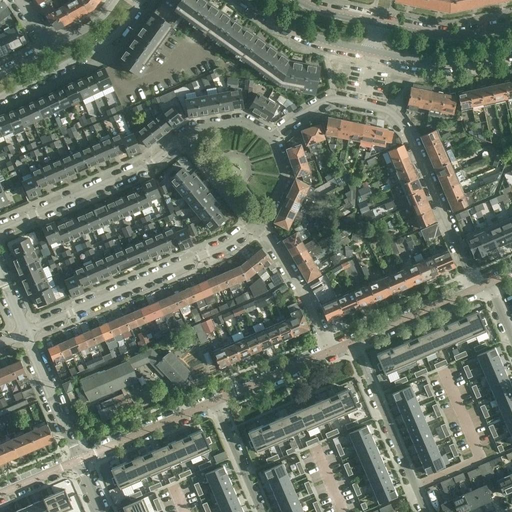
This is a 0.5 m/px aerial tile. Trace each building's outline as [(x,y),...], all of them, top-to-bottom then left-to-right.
[(57,29),(63,26),(54,10),(55,10),(50,4),(52,3),(50,0),(44,0),(38,4),(55,28),(55,29),(56,29),(57,29)] [(81,0),(72,0),(71,1),(79,17),(88,13),(81,0)] [(93,9),(98,3),(94,0),(81,0),(88,13),(93,9)] [(317,76),(319,67),(290,62),(203,0),(161,0),(161,2),(183,20),(191,26),(192,26),(193,25),(216,41),(215,43),(216,42),(239,58),(238,59),(239,60),(240,59),(262,75),(261,76),(262,77),(263,75),(279,87),(285,88),(284,90),(285,90),(285,88),(314,94),(317,80),(318,80),(318,76),(317,76)] [(457,10),(454,0),(425,0),(425,7),(437,9),(436,10),(442,11),(442,10),(449,12),(457,10)] [(485,0),(454,0),(457,10),(469,7),(469,8),(475,7),(474,6),(487,4),(485,0)] [(71,22),(79,17),(71,1),(66,3),(67,4),(63,6),(71,22)] [(153,13),(118,61),(140,76),(154,57),(155,58),(159,53),(162,49),(160,48),(171,34),(172,35),(176,30),(175,30),(183,20),(161,2),(153,13)] [(63,26),(71,22),(63,6),(59,9),(58,8),(55,10),(54,10),(63,26)] [(13,50),(26,43),(23,36),(19,37),(15,29),(5,34),(13,50)] [(5,34),(0,35),(0,48),(4,57),(9,54),(8,52),(13,50),(5,34)] [(104,69),(94,73),(101,90),(111,85),(104,69)] [(91,94),(101,90),(94,73),(93,74),(84,79),(91,94)] [(74,83),(80,95),(82,99),(91,94),(84,79),(75,83),(74,82),(74,83)] [(507,101),(511,100),(511,81),(509,82),(509,81),(504,82),(504,83),(503,84),(507,101)] [(74,83),(64,87),(72,103),(82,99),(80,95),(74,83)] [(494,104),(505,102),(507,101),(503,84),(496,85),(495,84),(490,85),(491,86),(489,87),(492,96),(494,104)] [(432,90),(413,86),(412,88),(411,88),(410,93),(407,93),(404,96),(404,97),(403,100),(404,105),(407,106),(407,109),(416,111),(417,107),(429,110),(432,92),(431,92),(432,90)] [(483,107),(494,104),(492,96),(489,87),(485,87),(484,86),(480,87),(480,89),(479,89),(481,96),(483,107)] [(62,108),(72,103),(64,87),(64,88),(55,93),(62,108)] [(472,109),(483,107),(481,96),(479,89),(474,90),(474,88),(468,90),(469,91),(468,92),(469,96),(472,109)] [(228,93),(231,109),(243,107),(240,91),(228,93)] [(457,94),(461,111),(472,109),(469,96),(468,92),(463,93),(463,91),(457,92),(458,94),(457,94)] [(429,110),(440,112),(444,96),(444,94),(443,94),(442,93),(439,92),(437,93),(432,92),(429,110)] [(55,93),(45,97),(52,113),(62,108),(55,93)] [(221,111),(231,109),(228,93),(218,94),(221,111)] [(440,112),(452,114),(456,97),(455,97),(455,96),(454,93),(450,94),(449,95),(444,94),(444,96),(440,112)] [(218,94),(207,96),(210,113),(221,111),(218,94)] [(249,109),(259,115),(267,100),(257,95),(249,109)] [(200,115),(210,113),(207,96),(197,98),(200,115)] [(45,97),(35,102),(42,117),(52,113),(45,97)] [(197,98),(185,100),(189,117),(200,115),(197,98)] [(267,100),(259,115),(268,121),(277,106),(267,100)] [(33,122),(42,117),(35,102),(25,106),(33,122)] [(296,108),(295,107),(293,104),(286,108),(288,113),(296,108)] [(22,126),(33,122),(25,106),(16,111),(22,126)] [(171,106),(163,113),(173,127),(182,120),(178,114),(181,112),(176,106),(173,108),(171,106)] [(6,114),(5,114),(15,136),(24,131),(22,126),(16,111),(6,115),(6,114)] [(165,133),(173,127),(163,113),(154,120),(165,133)] [(5,114),(0,116),(0,129),(3,135),(5,140),(15,136),(5,114)] [(83,116),(78,118),(82,127),(87,124),(83,116)] [(330,118),(328,118),(325,135),(337,137),(340,120),(335,119),(334,118),(331,117),(330,118)] [(342,121),(340,120),(337,137),(348,140),(352,123),(346,122),(346,120),(343,119),(342,121)] [(154,120),(146,126),(156,140),(165,133),(154,120)] [(353,123),(352,123),(348,140),(359,142),(363,125),(358,124),(357,122),(354,122),(353,123)] [(364,126),(363,125),(359,142),(371,145),(375,128),(370,127),(369,125),(365,124),(364,126)] [(65,125),(59,128),(62,136),(67,134),(68,135),(72,133),(70,128),(67,130),(65,125)] [(324,140),(319,125),(310,128),(316,145),(318,144),(317,142),(324,140)] [(146,126),(137,133),(147,147),(156,140),(146,126)] [(375,128),(371,145),(383,147),(384,142),(390,143),(392,133),(386,131),(387,130),(381,129),(382,127),(376,126),(375,128)] [(316,146),(316,145),(310,128),(301,131),(306,146),(308,149),(309,152),(310,154),(318,151),(316,146)] [(435,130),(420,137),(425,147),(440,141),(438,136),(435,130)] [(117,155),(127,151),(127,150),(122,139),(123,139),(121,134),(110,139),(117,155)] [(127,151),(129,155),(139,151),(133,135),(123,139),(122,139),(127,150),(127,151)] [(110,139),(100,143),(107,159),(117,155),(110,139)] [(425,147),(429,158),(445,151),(440,141),(425,147)] [(100,143),(90,147),(97,163),(107,159),(100,143)] [(286,150),(289,159),(309,152),(308,149),(302,151),(300,145),(286,150)] [(407,156),(402,146),(387,152),(391,163),(407,156)] [(489,146),(485,148),(490,157),(501,152),(489,146)] [(90,147),(81,152),(88,168),(88,167),(97,163),(90,147)] [(429,158),(434,169),(449,162),(445,151),(429,158)] [(78,172),(80,172),(88,168),(81,152),(71,156),(78,172)] [(289,159),(292,168),(308,163),(308,162),(306,163),(305,158),(311,156),(310,154),(309,152),(289,159)] [(71,156),(61,160),(68,176),(77,172),(77,173),(78,172),(71,156)] [(391,163),(396,174),(411,167),(407,156),(391,163)] [(372,158),(366,161),(369,167),(375,164),(372,158)] [(58,180),(68,176),(61,160),(51,165),(58,180)] [(434,169),(439,179),(454,173),(449,162),(434,169)] [(292,168),(295,177),(301,175),(303,181),(312,178),(308,168),(310,167),(308,163),(292,168)] [(48,185),(58,180),(51,165),(41,169),(48,185)] [(396,174),(401,185),(416,178),(411,167),(396,174)] [(169,179),(176,188),(189,177),(182,168),(176,173),(174,170),(169,174),(171,177),(169,179)] [(38,189),(48,185),(41,169),(31,173),(33,178),(38,189)] [(439,179),(443,190),(458,183),(454,173),(439,179)] [(176,188),(183,196),(200,182),(193,174),(189,177),(176,188)] [(33,178),(23,182),(29,198),(40,193),(38,189),(33,178)] [(352,178),(346,181),(349,187),(355,183),(352,178)] [(401,185),(406,196),(421,189),(416,178),(401,185)] [(142,185),(143,189),(144,189),(149,200),(159,196),(152,180),(142,185)] [(295,180),(290,189),(313,200),(315,195),(312,194),(315,189),(308,186),(295,180)] [(183,196),(190,205),(207,190),(200,182),(183,196)] [(443,190),(448,201),(463,194),(458,183),(443,190)] [(368,186),(358,190),(363,201),(373,197),(368,186)] [(143,189),(134,194),(141,209),(151,205),(149,200),(144,189),(143,189)] [(290,189),(286,197),(309,208),(313,200),(290,189)] [(406,196),(410,206),(425,200),(421,189),(406,196)] [(214,199),(207,190),(190,205),(197,213),(214,199)] [(448,201),(452,212),(473,203),(468,192),(463,194),(448,201)] [(131,214),(141,209),(134,194),(124,198),(131,214)] [(286,197),(282,206),(298,214),(298,213),(299,213),(299,214),(305,217),(305,216),(309,208),(286,197)] [(121,218),(131,214),(124,198),(114,202),(121,218)] [(197,213),(203,221),(204,221),(217,210),(217,211),(221,208),(214,199),(197,213)] [(410,206),(415,217),(430,210),(425,200),(410,206)] [(356,205),(361,215),(369,211),(365,201),(356,205)] [(111,222),(121,218),(114,202),(105,206),(104,206),(111,222)] [(340,218),(354,210),(351,204),(337,212),(340,218)] [(101,226),(111,222),(104,206),(94,210),(101,226)] [(282,206),(278,214),(294,222),(292,221),(294,217),(296,218),(298,214),(282,206)] [(91,231),(101,226),(94,210),(94,211),(84,215),(91,231)] [(204,221),(211,230),(213,228),(216,231),(221,227),(218,224),(224,219),(217,211),(217,210),(204,221)] [(415,217),(420,228),(435,222),(430,210),(415,217)] [(359,221),(371,215),(369,211),(361,215),(357,217),(359,221)] [(354,213),(342,220),(345,226),(354,221),(354,213)] [(278,214),(273,223),(287,230),(291,223),(292,224),(294,222),(278,214)] [(84,215),(74,219),(81,235),(91,231),(84,215)] [(511,224),(509,217),(498,222),(507,243),(511,240),(511,224)] [(74,219),(65,223),(71,239),(81,235),(74,219)] [(348,231),(337,237),(340,240),(351,234),(354,229),(354,221),(345,226),(348,231)] [(390,221),(380,225),(383,231),(392,227),(390,221)] [(497,222),(487,226),(496,248),(499,246),(507,243),(498,222),(497,222)] [(55,227),(53,223),(42,228),(49,243),(59,239),(55,228),(55,227)] [(71,239),(65,223),(55,228),(55,227),(55,228),(59,239),(61,244),(71,239)] [(192,223),(187,226),(190,233),(195,231),(192,223)] [(441,235),(436,224),(420,231),(425,242),(441,235)] [(295,233),(303,229),(301,225),(293,229),(295,233)] [(487,226),(476,231),(485,252),(492,249),(496,248),(487,226)] [(33,231),(37,240),(42,238),(38,229),(33,231)] [(170,249),(179,245),(180,245),(175,234),(175,233),(173,229),(163,233),(170,249)] [(179,245),(181,250),(192,245),(185,229),(175,233),(175,234),(180,245),(179,245)] [(282,241),(287,248),(287,249),(301,241),(299,238),(307,233),(304,229),(303,229),(295,233),(282,241)] [(377,241),(372,230),(364,234),(369,244),(377,241)] [(476,231),(464,236),(466,241),(466,242),(468,247),(469,247),(473,257),(474,257),(475,259),(482,256),(485,255),(485,254),(486,254),(485,252),(476,231)] [(393,232),(385,236),(387,241),(395,238),(393,232)] [(163,233),(153,238),(160,253),(170,249),(163,233)] [(351,234),(340,240),(344,246),(351,234)] [(410,237),(405,239),(410,251),(414,249),(412,246),(414,245),(410,237)] [(153,238),(143,242),(150,258),(160,253),(153,238)] [(17,256),(32,249),(28,239),(12,246),(16,256),(17,256)] [(287,249),(292,257),(314,245),(312,240),(303,245),(301,241),(287,249)] [(143,242),(133,246),(140,262),(141,262),(140,262),(150,258),(143,242)] [(392,254),(393,256),(399,253),(394,242),(388,244),(392,254)] [(292,257),(296,265),(297,266),(310,258),(322,251),(317,243),(314,245),(292,257)] [(382,247),(386,257),(392,254),(388,244),(382,247)] [(133,246),(123,250),(130,267),(140,262),(133,246)] [(262,248),(253,256),(262,267),(264,270),(268,267),(273,276),(270,278),(275,286),(283,282),(273,263),(267,254),(262,248)] [(37,259),(32,249),(17,256),(16,256),(12,258),(16,268),(37,259)] [(454,266),(447,249),(431,256),(438,273),(439,273),(441,273),(444,272),(444,270),(454,266)] [(123,250),(113,255),(120,271),(130,267),(123,250)] [(342,250),(334,255),(339,263),(343,253),(342,250)] [(113,255),(103,259),(110,275),(120,271),(113,255)] [(246,261),(256,273),(259,277),(266,271),(264,270),(262,267),(253,256),(246,261)] [(431,256),(415,263),(422,280),(423,279),(425,280),(428,279),(429,277),(438,273),(431,256)] [(297,266),(302,274),(320,263),(317,259),(313,262),(310,258),(297,266)] [(41,269),(37,259),(16,268),(21,278),(41,269)] [(100,279),(110,275),(103,259),(93,263),(100,279)] [(239,266),(245,280),(248,279),(256,273),(246,261),(240,266),(239,266)] [(350,267),(347,262),(340,265),(343,271),(350,267)] [(90,283),(100,279),(93,263),(84,267),(90,283)] [(302,274),(307,282),(320,274),(318,270),(322,267),(320,263),(302,274)] [(415,263),(399,270),(406,287),(407,286),(409,287),(412,286),(412,284),(422,280),(415,263)] [(328,272),(331,277),(343,271),(340,265),(328,272)] [(237,284),(245,280),(239,266),(231,270),(237,284)] [(84,267),(73,272),(75,276),(76,276),(80,288),(81,287),(90,283),(84,267)] [(21,278),(25,288),(45,279),(41,269),(21,278)] [(228,287),(237,284),(231,270),(222,274),(228,287)] [(399,270),(383,277),(391,295),(396,292),(397,291),(406,287),(399,270)] [(220,291),(228,287),(222,274),(214,277),(220,291)] [(65,281),(72,297),(83,292),(81,287),(80,288),(76,276),(75,276),(65,281)] [(212,294),(220,291),(214,277),(206,281),(212,294)] [(367,284),(374,300),(384,296),(386,297),(391,295),(383,277),(367,284)] [(275,286),(270,278),(267,279),(269,283),(267,284),(270,289),(275,286)] [(29,298),(33,296),(34,296),(50,289),(45,279),(25,288),(29,298)] [(308,284),(314,294),(323,288),(318,279),(308,284)] [(204,298),(207,296),(212,294),(206,281),(198,284),(203,296),(204,298)] [(204,298),(203,296),(198,284),(190,288),(195,302),(199,309),(207,306),(204,298)] [(351,290),(358,307),(368,303),(370,304),(373,302),(374,300),(367,284),(351,290)] [(292,296),(285,285),(273,292),(276,297),(284,292),(286,299),(292,296)] [(187,305),(195,302),(190,288),(181,292),(183,296),(187,305)] [(54,299),(53,296),(50,289),(34,296),(38,306),(54,299)] [(351,290),(335,297),(343,314),(352,310),(354,310),(357,309),(358,307),(351,290)] [(187,305),(183,296),(181,292),(173,295),(179,309),(181,315),(190,311),(187,305)] [(250,299),(247,292),(241,294),(242,296),(244,301),(250,299)] [(263,297),(266,304),(276,297),(273,292),(264,297),(263,297)] [(173,295),(165,299),(171,312),(179,309),(173,295)] [(266,304),(263,297),(256,301),(258,307),(266,304)] [(335,297),(319,304),(327,321),(336,317),(338,317),(341,316),(342,314),(343,314),(335,297)] [(165,299),(157,302),(162,316),(163,316),(164,319),(172,316),(171,312),(165,299)] [(157,302),(148,306),(154,319),(156,324),(164,321),(162,316),(157,302)] [(245,312),(246,313),(256,309),(253,302),(242,306),(245,313),(245,312)] [(218,307),(220,312),(228,309),(226,304),(218,307)] [(148,306),(140,309),(147,326),(147,325),(146,323),(154,319),(148,306)] [(232,311),(234,317),(245,313),(242,306),(232,311)] [(132,313),(138,326),(139,329),(147,326),(140,309),(132,313)] [(201,321),(197,312),(194,313),(193,309),(190,310),(192,315),(192,316),(195,323),(201,321)] [(292,336),(292,335),(293,335),(294,336),(298,335),(298,333),(308,329),(300,309),(290,313),(291,317),(285,320),(292,336)] [(221,315),(224,322),(234,317),(232,311),(221,315)] [(477,312),(467,316),(476,337),(479,342),(488,338),(483,326),(487,325),(484,319),(481,320),(477,312)] [(132,313),(124,316),(130,330),(138,326),(132,313)] [(224,323),(220,315),(214,318),(217,325),(224,323)] [(124,316),(115,320),(124,339),(131,336),(129,330),(130,330),(124,316)] [(467,316),(457,321),(466,341),(476,337),(478,343),(479,342),(476,337),(467,316)] [(174,321),(177,327),(179,330),(185,328),(181,319),(174,321)] [(211,319),(200,324),(205,335),(215,330),(211,319)] [(115,320),(107,323),(114,340),(115,342),(124,339),(115,320)] [(285,320),(275,324),(282,340),(283,340),(284,341),(288,339),(288,337),(292,336),(285,320)] [(457,321),(447,325),(456,345),(458,344),(466,341),(457,321)] [(99,327),(105,341),(106,344),(114,340),(107,323),(99,327)] [(206,341),(199,324),(194,326),(201,343),(206,341)] [(275,324),(264,329),(271,344),(272,344),(273,345),(277,344),(277,342),(282,340),(275,324)] [(447,325),(437,329),(444,346),(454,343),(455,346),(456,345),(447,325)] [(99,327),(90,331),(96,344),(105,341),(99,327)] [(264,329),(254,333),(261,349),(262,349),(263,350),(266,348),(267,346),(271,344),(264,329)] [(437,329),(427,334),(435,353),(436,353),(435,351),(444,346),(437,329)] [(90,331),(82,334),(88,348),(90,352),(98,349),(96,344),(90,331)] [(142,336),(141,333),(137,335),(140,341),(137,343),(139,347),(145,344),(142,336)] [(243,338),(250,354),(251,353),(253,354),(256,353),(256,351),(261,349),(254,333),(243,338)] [(82,334),(74,338),(80,351),(88,348),(82,334)] [(427,334),(417,338),(426,357),(435,353),(427,334)] [(74,338),(66,341),(72,355),(80,351),(74,338)] [(243,338),(233,342),(240,358),(241,358),(242,359),(246,357),(246,355),(250,354),(243,338)] [(417,338),(407,342),(416,363),(416,362),(416,361),(426,357),(417,338)] [(66,341),(58,345),(65,362),(73,358),(73,357),(72,355),(66,341)] [(134,341),(128,344),(131,350),(137,348),(134,341)] [(233,342),(222,347),(229,363),(230,362),(232,363),(235,362),(235,360),(240,358),(233,342)] [(407,342),(397,346),(406,367),(416,363),(407,342)] [(71,376),(65,362),(58,345),(48,349),(61,380),(71,376)] [(127,352),(124,345),(117,348),(120,355),(127,352)] [(397,346),(388,350),(396,371),(401,369),(406,367),(397,346)] [(212,351),(219,367),(220,367),(221,368),(225,366),(225,364),(229,363),(222,347),(212,351)] [(498,359),(494,348),(476,356),(481,366),(498,359)] [(84,387),(76,391),(81,403),(89,400),(90,401),(90,400),(105,394),(105,393),(120,387),(120,388),(123,394),(100,403),(103,409),(97,411),(102,422),(135,408),(126,385),(135,381),(136,381),(130,368),(135,367),(134,367),(135,367),(135,364),(142,361),(144,363),(145,363),(144,362),(149,360),(162,374),(161,375),(162,375),(165,373),(166,374),(176,384),(175,385),(176,385),(189,372),(188,372),(170,353),(171,353),(170,352),(163,359),(162,359),(160,360),(151,350),(122,363),(123,364),(97,376),(96,373),(95,374),(81,380),(80,380),(84,387)] [(388,350),(377,355),(380,363),(377,365),(379,371),(383,369),(386,376),(396,371),(388,350)] [(110,353),(102,357),(102,358),(103,362),(112,358),(110,353)] [(73,357),(73,358),(79,373),(84,371),(77,355),(73,357)] [(503,369),(498,359),(481,366),(485,376),(503,369)] [(91,360),(85,363),(87,369),(94,366),(91,360)] [(16,379),(17,382),(19,386),(29,382),(27,377),(20,361),(10,365),(16,379)] [(7,382),(16,379),(10,365),(2,369),(7,382)] [(69,370),(71,376),(77,374),(74,367),(69,370)] [(503,369),(485,376),(489,386),(507,379),(503,369)] [(507,379),(489,386),(494,396),(511,388),(509,384),(507,379)] [(63,385),(66,393),(73,390),(70,382),(63,385)] [(410,386),(392,394),(397,404),(414,397),(410,386)] [(24,399),(34,394),(32,388),(21,393),(24,399)] [(511,390),(511,388),(494,396),(498,406),(511,400),(511,390)] [(349,389),(339,394),(348,414),(357,410),(355,403),(358,402),(356,396),(352,398),(349,389)] [(15,400),(15,401),(23,398),(21,392),(13,395),(15,400)] [(74,404),(76,403),(71,392),(67,394),(72,405),(74,404)] [(339,394),(328,398),(337,419),(348,414),(339,394)] [(414,397),(397,404),(401,414),(419,407),(414,397)] [(328,398),(319,402),(327,423),(334,420),(337,419),(328,398)] [(0,415),(28,404),(26,400),(0,411),(0,415)] [(511,400),(498,406),(502,416),(511,411),(511,400)] [(319,402),(309,407),(317,427),(327,423),(319,402)] [(309,407),(298,411),(307,432),(317,427),(309,407)] [(419,407),(401,414),(405,424),(423,416),(419,407)] [(298,411),(289,415),(297,434),(297,432),(306,429),(307,432),(298,411)] [(511,411),(502,416),(507,426),(511,423),(511,411)] [(289,415),(279,419),(287,440),(288,440),(288,439),(297,434),(289,415)] [(423,416),(405,424),(406,425),(409,434),(427,427),(427,425),(423,416)] [(279,419),(269,424),(278,444),(285,441),(287,440),(279,419)] [(54,440),(47,424),(28,432),(35,448),(54,440)] [(269,424),(259,428),(268,448),(278,444),(269,424)] [(371,436),(366,426),(349,433),(353,444),(371,436)] [(431,437),(427,427),(409,434),(414,444),(431,437)] [(259,428),(248,432),(252,441),(248,442),(251,448),(254,446),(257,453),(268,448),(259,428)] [(202,431),(192,435),(201,455),(211,451),(208,445),(211,443),(209,437),(205,439),(202,431)] [(17,456),(35,448),(28,432),(10,440),(17,456)] [(192,435),(181,439),(190,460),(201,455),(192,435)] [(371,436),(353,444),(357,453),(375,446),(371,436)] [(431,437),(414,444),(418,454),(435,446),(431,437)] [(181,439),(172,444),(180,464),(190,460),(181,439)] [(10,440),(0,444),(0,463),(17,456),(10,440)] [(172,444),(162,448),(170,467),(179,463),(180,464),(172,444)] [(375,446),(357,453),(362,464),(379,456),(375,446)] [(435,446),(418,454),(422,464),(440,457),(435,446)] [(162,448),(151,452),(160,473),(170,468),(170,467),(162,448)] [(151,452),(142,456),(150,477),(160,473),(151,452)] [(142,456),(132,461),(140,481),(141,481),(141,480),(150,476),(150,477),(142,456)] [(379,456),(362,464),(366,474),(383,466),(379,456)] [(440,457),(422,464),(426,474),(444,467),(440,457)] [(132,461),(122,465),(131,485),(140,481),(132,461)] [(483,465),(490,480),(495,477),(489,462),(483,464),(483,465)] [(282,464),(264,472),(269,482),(286,474),(282,464)] [(490,480),(483,465),(483,464),(477,467),(484,482),(490,480)] [(122,465),(111,469),(115,477),(111,479),(114,485),(117,483),(120,490),(131,485),(122,465)] [(383,466),(366,474),(370,484),(388,476),(383,466)] [(222,467),(205,474),(210,484),(227,477),(222,467)] [(457,476),(459,482),(465,479),(462,473),(457,476)] [(286,474),(269,482),(273,492),(291,484),(286,474)] [(388,476),(370,484),(375,494),(392,486),(388,476)] [(511,490),(511,484),(508,476),(497,481),(503,494),(511,490)] [(227,477),(210,484),(214,494),(231,487),(227,477)] [(449,493),(446,487),(454,484),(451,478),(440,483),(445,495),(449,493)] [(295,494),(291,484),(273,492),(277,502),(295,494)] [(392,486),(375,494),(379,504),(396,496),(392,486)] [(474,491),(480,505),(491,500),(485,486),(474,491)] [(231,487),(214,494),(218,504),(236,496),(235,496),(231,487)] [(55,494),(54,494),(61,511),(66,511),(73,509),(65,490),(59,492),(55,494)] [(469,509),(480,505),(474,491),(463,495),(469,509)] [(48,497),(43,499),(43,500),(48,511),(61,511),(54,494),(52,495),(48,497)] [(295,494),(277,502),(282,511),(299,504),(295,494)] [(456,511),(462,511),(469,509),(463,495),(452,500),(456,511)] [(236,496),(218,504),(221,510),(221,511),(227,511),(240,507),(236,496)] [(143,499),(123,507),(125,511),(140,511),(147,509),(143,499)] [(34,504),(33,504),(36,511),(48,511),(43,500),(39,502),(36,503),(34,504)] [(456,511),(452,500),(441,505),(443,511),(456,511)]
